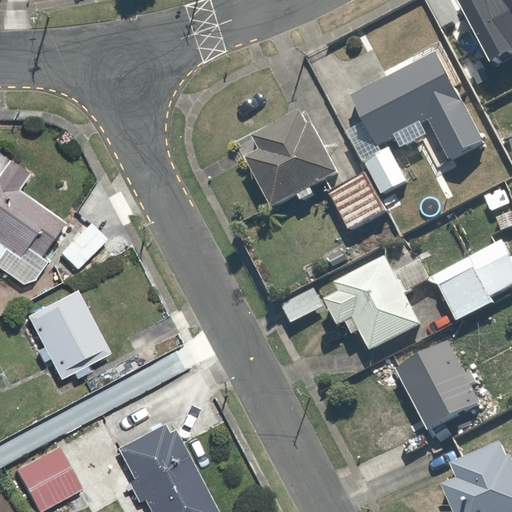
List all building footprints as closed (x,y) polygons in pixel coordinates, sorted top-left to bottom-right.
[(511,5),(471,30),(500,80),(511,72),(511,5)] [(374,152),(396,141),(466,104),(437,49),(345,98),(374,152)] [(337,177),(299,104),(237,137),(273,206),(325,178),(353,230),(401,205),(375,157),(337,177)] [(0,169),(0,267),(27,284),(39,265),(65,222),(16,191),(28,170),(8,157),(0,169)] [(347,233),(320,245),(329,264),(356,252),(347,233)] [(511,244),(507,233),(429,272),(453,320),(511,289),(511,244)] [(359,326),(371,348),(424,319),(385,245),(278,301),(290,324),(325,306),(335,323),(346,317),(353,329),(359,326)] [(39,344),(34,346),(40,360),(45,358),(53,375),(64,370),(69,380),(90,371),(86,361),(105,352),(78,290),(26,314),(39,344)] [(447,337),(391,365),(423,429),(479,400),(447,337)] [(215,511),(166,414),(114,441),(149,511),(215,511)] [(508,511),(511,511),(511,451),(504,433),(433,464),(453,511),(508,511)] [(57,440),(6,463),(28,511),(33,511),(80,491),(57,440)]
